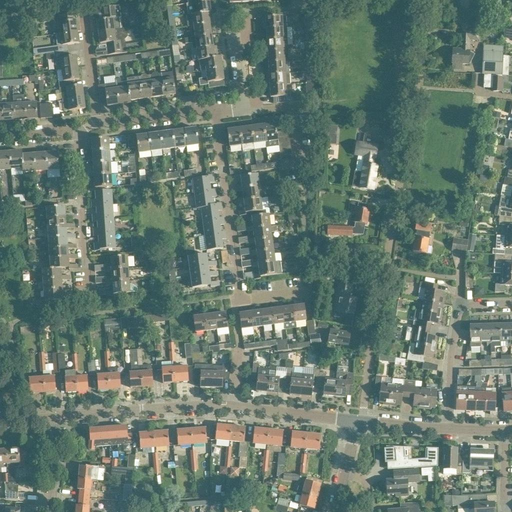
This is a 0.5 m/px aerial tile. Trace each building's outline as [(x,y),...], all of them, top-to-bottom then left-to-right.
[(186,4),(187,16),(194,15),(208,13),(210,13),(209,1),(212,1),(212,0),(188,4),(186,4)] [(94,21),(96,33),(123,29),(120,6),(102,8),(104,20),(98,21),(98,20),(94,21)] [(187,28),(189,28),(210,25),(210,24),(212,24),(210,13),(208,13),(194,15),(187,16),(186,16),(187,28)] [(59,23),(61,35),(77,32),(80,32),(79,23),(76,23),(75,20),(69,21),(68,15),(54,17),(55,23),(59,23)] [(266,29),(266,30),(287,28),(286,16),(263,17),(263,29),(266,29)] [(189,28),(191,39),(211,36),(210,25),(189,28)] [(266,30),(267,41),(287,40),(287,28),(266,30)] [(123,29),(96,33),(97,46),(101,45),(101,44),(107,44),(108,56),(122,54),(121,42),(125,41),(125,40),(127,38),(126,29),(123,29)] [(474,54),(469,51),(469,40),(478,40),(478,31),(462,30),(461,51),(453,51),(452,64),(453,64),(452,70),(462,70),(462,65),(468,65),(468,64),(470,64),(474,54)] [(54,53),(68,51),(67,45),(79,44),(77,32),(61,35),(56,35),(58,47),(54,47),(54,46),(42,48),(42,54),(54,53)] [(196,49),(213,47),(211,36),(191,39),(185,40),(185,44),(192,43),(193,49),(196,49)] [(267,41),(268,52),(288,51),(288,50),(293,50),(292,45),(288,46),(287,40),(267,41)] [(198,60),(199,60),(217,57),(216,47),(213,47),(196,49),(198,60)] [(68,51),(54,53),(55,60),(54,60),(55,71),(56,71),(61,71),(78,68),(76,56),(69,57),(68,51)] [(265,52),(265,64),(289,63),(288,51),(268,52),(265,52)] [(484,74),(493,75),(502,75),(503,53),(483,52),(482,74),(484,74)] [(206,71),(222,69),(220,57),(217,57),(199,60),(200,71),(206,71)] [(265,64),(266,76),(289,74),(289,63),(265,64)] [(56,71),(58,90),(66,89),(66,88),(73,87),(72,81),(79,80),(78,68),(61,71),(56,71)] [(222,69),(206,71),(207,78),(199,79),(200,86),(208,85),(208,83),(224,80),(222,69)] [(172,72),(161,74),(164,96),(175,95),(172,72)] [(151,75),(149,76),(152,98),(164,96),(161,74),(158,74),(157,73),(153,73),(151,75)] [(140,77),(137,77),(141,100),(152,98),(149,76),(147,76),(145,74),(142,75),(140,77)] [(267,87),(270,87),(286,85),(290,85),(289,74),(266,76),(267,87)] [(493,75),(484,74),(483,88),(492,89),(492,92),(501,92),(502,77),(493,77),(493,75)] [(127,79),(127,82),(130,101),(141,100),(137,77),(127,79)] [(115,80),(116,84),(119,105),(131,103),(130,101),(127,82),(121,83),(120,79),(115,80)] [(119,105),(116,84),(98,86),(100,101),(106,101),(107,107),(119,105)] [(286,85),(270,87),(271,98),(276,98),(276,104),(294,103),(294,95),(291,92),(287,92),(286,85)] [(63,93),(64,101),(84,98),(82,86),(73,87),(66,88),(66,89),(58,90),(59,94),(63,93)] [(13,104),(12,104),(13,121),(25,120),(24,104),(23,96),(12,96),(13,104)] [(84,98),(64,101),(62,101),(64,112),(85,109),(84,98)] [(36,103),(24,104),(25,120),(38,119),(36,103)] [(12,104),(2,105),(1,105),(2,121),(13,121),(12,104)] [(361,117),(359,126),(366,127),(366,125),(367,118),(361,117)] [(277,138),(277,132),(275,124),(263,125),(265,142),(266,148),(278,147),(278,144),(277,138)] [(253,144),(265,142),(263,125),(251,127),(253,144)] [(329,126),(329,134),(337,135),(338,127),(329,126)] [(242,146),(253,144),(251,127),(239,129),(242,146)] [(196,128),(184,130),(186,147),(199,145),(196,128)] [(229,147),(242,146),(239,129),(227,130),(229,147)] [(184,130),(172,132),(174,149),(186,147),(184,130)] [(172,132),(160,133),(162,150),(174,149),(172,132)] [(160,133),(148,135),(151,152),(162,150),(160,133)] [(151,152),(148,135),(136,137),(138,153),(151,152)] [(375,159),(377,147),(372,146),(374,138),(364,136),(362,144),(357,143),(355,155),(365,157),(362,174),(355,172),(352,187),(360,188),(373,191),(373,189),(375,188),(375,185),(374,184),(377,167),(372,166),(373,158),(375,159)] [(91,140),(92,152),(109,151),(108,139),(91,140)] [(92,152),(93,164),(110,163),(109,151),(92,152)] [(11,170),(22,169),(23,169),(22,156),(22,152),(9,153),(11,170)] [(0,170),(11,170),(9,153),(0,153),(0,170)] [(58,153),(46,154),(47,171),(59,170),(58,153)] [(46,154),(34,155),(35,172),(47,171),(46,154)] [(23,169),(22,169),(23,173),(35,172),(34,155),(22,156),(23,169)] [(93,164),(94,176),(111,175),(110,163),(93,164)] [(111,175),(94,176),(95,188),(112,187),(111,175)] [(236,193),(242,192),(242,189),(259,187),(257,175),(240,177),(242,187),(236,188),(236,193)] [(192,179),(194,194),(211,193),(210,190),(209,184),(214,183),(213,176),(208,176),(208,177),(192,179)] [(505,178),(500,197),(510,199),(511,199),(511,179),(507,179),(505,178)] [(238,204),(244,204),(244,201),(260,199),(259,187),(242,189),(242,192),(243,199),(237,200),(238,204)] [(92,208),(96,208),(96,206),(112,205),(111,190),(95,192),(96,200),(91,201),(92,208)] [(196,209),(201,208),(213,206),(212,206),(211,198),(216,198),(215,190),(210,190),(211,193),(194,194),(196,209)] [(499,216),(499,217),(511,218),(511,199),(510,199),(500,197),(498,207),(496,206),(494,215),(499,216)] [(251,213),(252,216),(266,215),(265,211),(262,211),(260,199),(244,201),(244,204),(245,211),(239,212),(240,216),(246,216),(246,214),(251,213)] [(201,208),(203,222),(219,220),(219,218),(218,212),(222,211),(221,203),(216,204),(216,205),(212,206),(213,206),(201,208)] [(369,210),(365,210),(366,205),(358,203),(357,208),(351,208),(350,215),(356,216),(355,223),(354,228),(352,228),(327,227),(327,235),(352,236),(352,235),(363,235),(365,225),(367,225),(369,210)] [(93,223),(97,222),(97,220),(113,220),(112,205),(96,206),(96,208),(97,215),(92,215),(93,223)] [(46,208),(47,218),(65,217),(66,219),(74,219),(74,214),(65,215),(65,207),(46,208)] [(248,233),(254,232),(253,231),(270,229),(270,226),(268,215),(266,215),(252,216),(251,216),(253,227),(247,228),(248,233)] [(47,218),(48,229),(66,227),(66,229),(75,229),(74,225),(66,225),(66,219),(65,217),(47,218)] [(506,226),(505,237),(511,237),(511,218),(499,217),(498,225),(506,226)] [(203,222),(205,236),(221,234),(221,233),(220,226),(224,225),(223,218),(219,218),(219,220),(203,222)] [(94,237),(98,237),(98,235),(114,234),(113,220),(97,220),(97,222),(98,229),(93,229),(94,237)] [(413,252),(426,254),(431,225),(416,222),(415,230),(417,231),(416,237),(415,237),(413,252)] [(249,245),(255,244),(255,243),(272,241),(271,233),(277,232),(276,226),(270,226),(270,229),(253,231),(254,232),(255,239),(249,240),(249,245)] [(48,229),(48,239),(67,237),(67,239),(75,239),(75,235),(67,235),(66,229),(66,227),(48,229)] [(221,234),(205,236),(207,251),(223,249),(222,240),(226,240),(225,232),(221,233),(221,234)] [(98,235),(98,237),(99,243),(94,244),(95,251),(100,251),(100,250),(115,249),(114,234),(98,235)] [(511,248),(511,237),(505,237),(496,236),(495,250),(493,249),(492,255),(494,255),(496,255),(508,256),(510,256),(511,248)] [(48,239),(49,249),(67,248),(68,249),(76,249),(76,245),(67,245),(67,239),(67,237),(48,239)] [(454,239),(452,251),(465,253),(466,251),(467,245),(467,242),(454,239)] [(251,257),(257,256),(257,255),(274,252),(272,241),(255,243),(255,244),(256,251),(250,252),(251,255),(251,257)] [(193,247),(185,248),(186,256),(194,255),(193,247)] [(49,249),(50,259),(68,258),(68,260),(77,259),(76,255),(68,256),(68,249),(67,248),(49,249)] [(253,268),(258,268),(258,267),(275,264),(275,263),(274,252),(257,255),(257,256),(258,263),(252,264),(253,268)] [(188,257),(189,268),(208,266),(208,267),(216,266),(216,262),(207,263),(206,255),(188,257)] [(494,255),(494,263),(502,263),(501,274),(511,275),(511,263),(508,263),(508,256),(496,255),(494,255)] [(105,273),(111,273),(111,270),(128,269),(127,256),(110,258),(111,268),(105,269),(105,273)] [(50,259),(50,269),(61,269),(69,269),(69,270),(77,269),(77,265),(69,266),(68,260),(68,258),(50,259)] [(258,267),(258,268),(259,275),(253,276),(254,280),(261,279),(260,277),(282,274),(280,262),(275,263),(275,264),(258,267)] [(189,268),(191,278),(209,276),(210,278),(218,276),(217,272),(209,274),(208,267),(208,266),(189,268)] [(42,270),(43,280),(62,279),(62,281),(70,280),(70,276),(61,277),(61,269),(50,269),(42,270)] [(106,285),(111,285),(111,282),(129,281),(128,269),(111,270),(111,273),(112,280),(106,281),(106,285)] [(511,275),(501,274),(500,285),(495,285),(495,293),(505,293),(505,286),(511,286),(511,275)] [(209,276),(191,278),(192,289),(210,286),(210,288),(219,287),(219,282),(210,284),(210,278),(209,276)] [(43,280),(44,291),(62,289),(62,291),(71,291),(70,286),(62,287),(62,281),(62,279),(43,280)] [(111,282),(111,285),(112,285),(112,292),(107,293),(107,297),(113,297),(113,295),(130,293),(138,292),(137,290),(136,288),(133,285),(131,284),(129,284),(129,281),(111,282)] [(345,314),(347,315),(347,314),(353,315),(356,300),(350,299),(352,285),(339,283),(336,304),(337,304),(336,312),(345,314)] [(423,301),(442,304),(443,304),(444,297),(443,297),(444,293),(436,291),(437,286),(420,283),(419,289),(425,290),(423,301)] [(62,289),(44,291),(44,301),(62,300),(62,301),(71,301),(71,297),(63,297),(62,291),(62,289)] [(423,301),(422,311),(441,315),(443,308),(441,308),(442,304),(423,301)] [(304,305),(293,307),(295,322),(306,321),(304,305)] [(293,307),(282,308),(284,324),(295,322),(293,307)] [(272,310),(274,325),(275,331),(285,330),(284,324),(282,308),(272,310)] [(263,327),(274,325),(272,310),(261,311),(263,327)] [(415,310),(412,327),(430,330),(431,324),(438,326),(439,321),(440,322),(441,315),(422,311),(415,310)] [(252,328),(263,327),(261,311),(250,312),(252,328)] [(241,330),(252,328),(250,312),(240,314),(239,314),(240,317),(241,330)] [(226,313),(215,314),(217,330),(228,328),(226,313)] [(215,314),(204,316),(206,331),(217,330),(215,314)] [(206,331),(204,316),(193,317),(195,333),(206,331)] [(120,319),(121,330),(132,329),(133,336),(138,335),(137,328),(136,317),(120,319)] [(308,335),(315,334),(313,322),(306,323),(308,335)] [(474,343),(480,342),(480,325),(469,326),(470,348),(474,348),(474,343)] [(487,347),(490,347),(490,325),(480,325),(480,342),(486,342),(487,347)] [(490,325),(490,347),(491,353),(494,353),(494,348),(501,347),(500,325),(490,325)] [(510,325),(500,325),(501,347),(506,347),(506,346),(510,346),(510,325)] [(412,327),(410,344),(416,345),(436,348),(437,342),(435,341),(436,337),(429,336),(430,330),(412,327)] [(328,343),(338,344),(348,346),(350,334),(331,330),(328,343)] [(219,345),(208,347),(209,352),(212,351),(212,355),(220,354),(219,345)] [(436,348),(416,345),(414,356),(408,355),(407,361),(421,363),(423,357),(432,359),(433,355),(435,355),(436,348)] [(138,367),(137,359),(137,350),(130,351),(132,373),(129,373),(130,388),(142,388),(140,366),(138,367)] [(142,366),(142,358),(137,359),(138,367),(140,366),(142,388),(153,387),(152,372),(151,366),(142,366)] [(170,362),(161,363),(162,369),(163,384),(173,383),(172,368),(172,362),(170,362)] [(256,392),(267,393),(269,378),(268,378),(269,370),(259,369),(259,365),(258,364),(253,363),(251,382),(257,383),(256,392)] [(422,369),(437,372),(438,366),(423,363),(422,369)] [(212,366),(211,388),(222,388),(223,380),(229,381),(231,365),(222,364),(222,366),(212,366)] [(200,388),(211,388),(212,366),(212,365),(195,365),(194,384),(200,384),(200,388)] [(187,367),(172,368),(173,383),(188,382),(187,367)] [(107,369),(108,375),(109,390),(121,389),(119,374),(117,374),(117,368),(111,368),(107,369)] [(279,385),(285,386),(286,369),(277,368),(276,379),(269,378),(267,393),(278,394),(279,385)] [(289,395),(300,396),(303,375),(292,374),(292,369),(286,369),(285,386),(290,386),(289,395)] [(318,389),(318,386),(319,377),(319,373),(320,371),(314,370),(313,376),(303,375),(300,396),(312,398),(312,389),(318,389)] [(43,378),(42,378),(43,393),(56,392),(55,377),(52,377),(51,371),(45,372),(43,372),(43,378)] [(76,378),(76,371),(64,372),(66,393),(77,392),(76,378)] [(336,381),(334,397),(345,398),(346,394),(351,394),(351,397),(353,374),(337,372),(336,381)] [(323,396),(334,397),(336,381),(325,380),(326,374),(319,373),(319,377),(318,386),(324,387),(323,396)] [(108,375),(97,376),(98,391),(109,390),(108,375)] [(87,377),(76,378),(77,392),(88,392),(87,377)] [(43,393),(42,378),(29,379),(30,394),(43,393)] [(383,405),(390,406),(392,386),(381,384),(382,378),(376,378),(374,393),(380,393),(379,403),(383,403),(383,405)] [(402,395),(408,396),(409,381),(399,380),(399,386),(392,386),(390,406),(397,407),(397,405),(401,405),(402,395)] [(417,409),(424,409),(426,389),(415,388),(415,382),(409,381),(408,396),(414,397),(413,407),(417,407),(417,409)] [(456,411),(466,411),(466,387),(457,387),(456,411)] [(466,411),(475,411),(476,393),(476,388),(466,387),(466,411)] [(475,411),(485,412),(486,389),(476,389),(476,388),(476,393),(475,411)] [(511,397),(511,393),(511,388),(501,389),(504,412),(511,411),(511,397)] [(426,389),(424,409),(431,410),(431,408),(435,409),(437,390),(426,389)] [(486,389),(485,412),(490,412),(490,415),(497,415),(497,409),(495,409),(495,389),(486,389)] [(215,440),(229,442),(231,427),(217,425),(215,440)] [(117,427),(108,428),(109,446),(118,445),(117,427)] [(126,427),(117,427),(118,445),(131,444),(133,442),(132,435),(127,435),(126,427)] [(231,427),(229,442),(240,443),(238,457),(240,458),(239,468),(245,469),(248,443),(244,442),(245,428),(231,427)] [(108,428),(99,429),(100,447),(109,446),(108,428)] [(100,447),(99,429),(89,429),(90,441),(89,441),(89,450),(94,451),(94,447),(100,447)] [(206,429),(191,430),(192,445),(207,444),(206,429)] [(253,444),(267,445),(269,430),(254,429),(253,444)] [(192,445),(191,430),(177,431),(178,446),(192,445)] [(269,430),(267,445),(281,447),(283,432),(269,430)] [(168,432),(153,433),(155,448),(169,447),(168,432)] [(155,448),(153,433),(139,434),(140,449),(155,448)] [(290,448),(305,449),(306,434),(292,433),(290,448)] [(306,434),(305,449),(319,451),(321,436),(306,434)] [(385,463),(387,463),(393,463),(393,470),(438,467),(438,449),(426,448),(426,449),(427,449),(427,459),(412,460),(409,460),(409,457),(404,457),(404,447),(386,447),(386,449),(384,449),(385,463)] [(19,449),(5,450),(7,468),(7,474),(7,478),(14,478),(13,468),(24,467),(24,457),(26,457),(25,448),(19,449)] [(462,475),(462,474),(462,468),(456,467),(457,449),(444,449),(444,459),(443,469),(451,470),(452,475),(462,475)] [(462,462),(462,468),(462,474),(470,474),(470,471),(484,472),(493,472),(493,453),(488,452),(488,450),(470,450),(470,452),(463,452),(462,462)] [(128,455),(127,469),(134,470),(135,456),(128,455)] [(80,466),(79,480),(92,481),(97,481),(98,468),(80,466)] [(117,468),(112,467),(111,474),(133,476),(134,470),(127,469),(117,468)] [(393,472),(394,480),(386,480),(386,482),(385,484),(385,488),(386,489),(387,496),(395,495),(396,498),(408,497),(407,484),(419,483),(419,470),(399,471),(399,472),(393,472)] [(14,478),(7,478),(8,483),(8,487),(9,499),(17,499),(17,493),(18,486),(15,487),(14,478)] [(92,481),(79,480),(78,490),(80,490),(79,497),(89,498),(90,491),(91,491),(92,481)] [(320,485),(311,482),(306,481),(305,483),(304,489),(298,487),(297,491),(297,493),(302,494),(302,495),(317,499),(320,485)] [(317,499),(302,495),(299,506),(314,510),(317,499)] [(477,504),(476,496),(461,497),(451,497),(452,507),(457,506),(457,510),(474,509),(474,511),(494,511),(494,503),(477,504)] [(279,497),(277,505),(289,508),(291,500),(279,497)] [(76,506),(75,511),(88,511),(89,507),(89,500),(79,499),(78,506),(76,506)]
